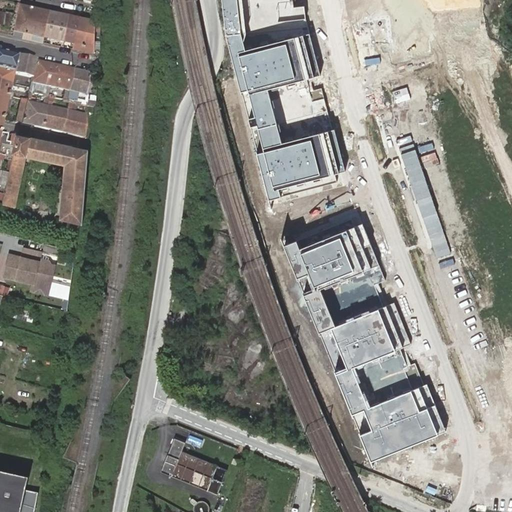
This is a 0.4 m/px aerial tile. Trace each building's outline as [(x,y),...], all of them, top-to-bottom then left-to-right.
[(334,175),(346,170),(337,129),(283,144),(267,90),(321,77),(310,35),(245,50),(242,34),(238,0),(223,0),(228,35),(270,199),(337,183),(334,175)] [(51,10),(20,3),(13,36),(22,38),(24,32),(41,36),(39,42),(43,42),(45,37),(51,10)] [(0,9),(0,23),(10,25),(13,13),(6,11),(6,12),(0,9)] [(65,41),(70,14),(51,10),(45,37),(65,41)] [(70,48),(73,49),(74,43),(75,43),(80,16),(70,14),(65,41),(71,42),(70,48)] [(73,49),(94,53),(96,20),(80,16),(75,43),(74,43),(73,49)] [(24,32),(22,38),(39,42),(41,36),(24,32)] [(15,56),(0,53),(0,70),(11,74),(31,78),(34,61),(15,56)] [(49,87),(54,65),(34,61),(31,78),(30,83),(28,92),(30,92),(47,95),(49,87)] [(64,90),(68,91),(72,69),(54,65),(49,87),(47,95),(51,96),(53,88),(64,90)] [(87,95),(89,73),(72,69),(68,91),(66,101),(68,101),(77,103),(86,105),(95,107),(95,97),(87,95)] [(0,70),(0,94),(6,96),(11,74),(0,70)] [(0,119),(1,120),(4,108),(9,109),(11,97),(6,96),(0,94),(0,119)] [(25,102),(21,124),(41,128),(46,106),(43,105),(29,103),(31,95),(27,95),(26,100),(25,102)] [(48,97),(46,106),(41,128),(61,132),(66,111),(50,107),(53,98),(53,97),(51,96),(47,95),(47,97),(48,97)] [(18,111),(16,123),(21,124),(25,102),(26,100),(20,99),(18,111)] [(61,132),(84,137),(86,115),(75,113),(77,103),(68,101),(66,111),(61,132)] [(0,145),(16,149),(18,137),(13,135),(12,143),(0,139),(0,145)] [(14,207),(26,155),(29,139),(18,137),(16,149),(15,153),(13,160),(11,171),(8,186),(6,193),(3,204),(14,207)] [(26,155),(66,164),(70,147),(30,139),(29,139),(26,155)] [(62,218),(79,222),(82,223),(88,151),(70,147),(66,164),(62,213),(62,218)] [(2,170),(11,171),(13,160),(6,158),(5,158),(2,170)] [(0,184),(8,186),(11,171),(2,170),(0,169),(0,184)] [(291,250),(275,257),(289,292),(300,288),(306,302),(296,306),(313,346),(327,340),(343,380),(333,384),(352,429),(364,424),(372,443),(362,447),(370,468),(445,437),(427,394),(360,421),(342,376),(415,346),(396,302),(330,330),(318,302),(385,275),(368,232),(295,262),(291,250)] [(9,260),(5,276),(50,288),(55,266),(51,265),(49,262),(40,260),(42,254),(25,249),(23,258),(15,256),(9,260)] [(34,313),(8,307),(6,317),(32,323),(34,313)] [(181,452),(185,443),(174,438),(160,472),(217,496),(227,471),(181,452)] [(240,467),(242,462),(234,458),(231,464),(240,467)] [(0,511),(33,511),(37,494),(24,491),(27,477),(0,471),(0,511)] [(195,507),(194,510),(194,511),(209,511),(210,511),(210,507),(208,505),(206,503),(202,502),(199,502),(196,502),(196,500),(195,499),(193,499),(192,500),(192,502),(193,504),(195,504),(196,505),(195,507)]
